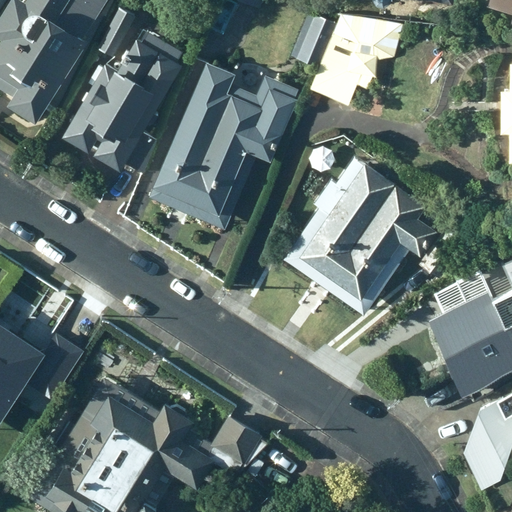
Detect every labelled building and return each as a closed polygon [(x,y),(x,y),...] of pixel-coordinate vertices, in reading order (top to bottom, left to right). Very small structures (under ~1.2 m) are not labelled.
[(0,95),(0,100),(26,117),(77,37),(75,35),(97,0),(0,0),(0,87),(4,90),(0,95)] [(511,0),(493,0),(501,2),(498,13),(511,17),(511,0)] [(108,53),(130,12),(116,4),(94,45),(108,53)] [(333,17),(303,6),(286,51),(312,61),(303,86),(337,114),(354,73),(370,74),(372,55),(392,53),(399,26),(335,10),(333,17)] [(136,127),(174,61),(170,59),(178,46),(140,25),(134,37),(127,33),(109,64),(95,57),(52,132),(80,147),(85,139),(89,142),(85,150),(111,166),(116,157),(139,171),(151,136),(136,127)] [(506,129),(505,157),(511,156),(511,57),(508,58),(507,85),(497,85),(496,129),(506,129)] [(234,72),(205,59),(149,195),(225,227),(255,155),(271,161),(301,89),(269,76),(260,97),(229,83),(234,72)] [(338,157),(319,142),(307,158),(326,172),(338,157)] [(313,202),(276,253),(355,310),(403,245),(411,250),(437,214),(350,152),(331,179),(325,175),(308,198),(313,202)] [(468,234),(443,216),(414,261),(440,278),(468,234)] [(456,265),(467,291),(503,276),(492,250),(456,265)] [(511,273),(449,301),(480,372),(511,358),(511,273)] [(0,397),(34,346),(0,324),(0,397)] [(78,347),(55,333),(26,378),(49,393),(78,347)] [(152,406),(98,373),(22,493),(51,511),(142,511),(168,472),(188,484),(205,457),(230,473),(255,434),(221,413),(205,437),(182,422),(185,417),(156,399),(152,406)] [(511,390),(511,388),(491,396),(493,400),(476,407),(460,447),(477,486),(497,478),(511,443),(511,444),(511,390)] [(304,463),(273,441),(264,453),(295,475),(304,463)] [(261,461),(254,457),(245,470),(252,475),(261,461)]
